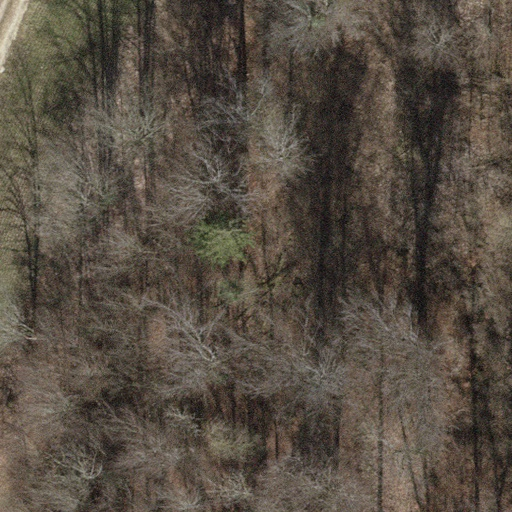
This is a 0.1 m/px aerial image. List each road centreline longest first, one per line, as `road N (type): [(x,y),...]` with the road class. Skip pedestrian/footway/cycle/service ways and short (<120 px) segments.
road 1 (track): [(0,483),(40,397),(265,0)]
road 2 (track): [(372,0),(390,511)]
